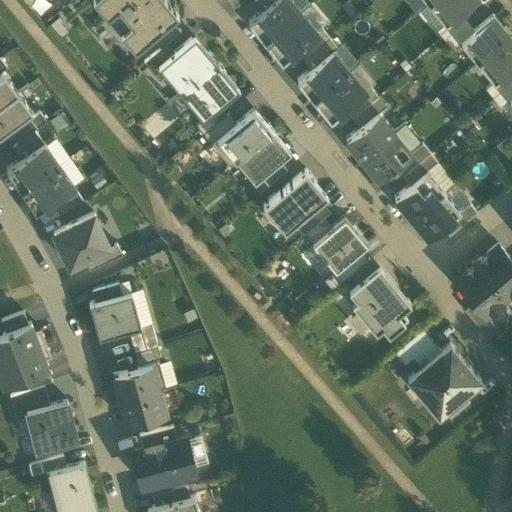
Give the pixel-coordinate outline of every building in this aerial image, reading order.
[(176,17),(161,0),(94,0),(108,18),(118,10),(130,24),(120,33),(135,51),(153,37),(176,17)] [(272,0),(262,9),(249,20),(265,40),(301,11),(291,0),(272,0)] [(255,0),(262,9),(272,0),(255,0)] [(430,0),(429,2),(445,22),(459,11),(471,0),(430,0)] [(301,11),(265,40),(264,41),(281,61),(295,49),(317,31),(301,11)] [(466,21),(459,11),(445,22),(436,29),(443,37),(448,36),(466,21)] [(473,30),(460,41),(477,61),(509,34),(493,14),(473,30)] [(184,27),(176,17),(153,37),(161,47),(167,42),(184,27)] [(466,21),(448,36),(455,45),(460,41),(473,30),(466,21)] [(303,59),(329,37),(321,27),(317,31),(295,49),(303,59)] [(217,61),(194,34),(174,51),(158,65),(180,91),(217,61)] [(511,37),(509,34),(477,61),(494,81),(507,70),(511,65),(511,37)] [(303,59),(310,68),(333,49),(337,46),(329,37),(303,59)] [(161,47),(144,61),(151,70),(158,65),(174,51),(167,42),(161,47)] [(349,69),(333,49),(310,68),(297,79),(314,99),(349,69)] [(0,76),(5,73),(9,70),(0,56),(0,76)] [(217,61),(180,91),(203,118),(219,105),(239,88),(217,61)] [(349,69),(314,99),(330,119),(345,107),(366,89),(349,69)] [(494,81),(486,88),(493,97),(511,81),(511,76),(507,70),(494,81)] [(0,104),(18,91),(5,73),(0,76),(0,104)] [(511,81),(493,97),(501,107),(510,99),(511,98),(511,81)] [(366,89),(345,107),(352,117),(378,96),(370,86),(366,89)] [(0,134),(33,111),(18,91),(0,104),(0,134)] [(378,96),(352,117),(360,126),(378,111),(386,105),(378,96)] [(203,118),(196,124),(204,133),(227,114),(219,105),(203,118)] [(272,128),(254,107),(236,122),(211,142),(229,164),(236,158),(272,128)] [(34,129),(46,120),(39,111),(10,132),(17,142),(34,129)] [(346,137),(362,157),(394,131),(378,111),(360,126),(346,137)] [(211,142),(236,122),(228,113),(227,114),(204,133),(211,142)] [(290,150),(272,128),(236,158),(254,180),(279,159),(290,150)] [(17,142),(13,145),(21,157),(43,142),(34,129),(17,142)] [(394,131),(362,157),(379,177),(394,164),(411,151),(394,131)] [(45,141),(43,142),(21,157),(5,168),(21,190),(59,163),(45,141)] [(394,164),(402,173),(429,151),(422,141),(411,151),(394,164)] [(429,151),(402,173),(409,183),(426,169),(437,160),(429,151)] [(286,168),(279,159),(254,180),(251,182),(259,191),(286,168)] [(74,184),(59,163),(21,190),(35,211),(51,200),(73,185),(74,184)] [(306,168),(263,204),(277,221),(281,217),(289,226),(294,222),(321,199),(327,194),(306,168)] [(409,183),(392,197),(409,217),(443,189),(426,169),(409,183)] [(73,185),(51,200),(59,213),(83,199),(78,192),(73,185)] [(443,189),(409,217),(426,237),(441,224),(460,209),(443,189)] [(321,199),(294,222),(303,233),(304,232),(323,216),(330,210),(321,199)] [(469,201),(460,209),(441,224),(449,233),(477,210),(469,201)] [(93,212),(53,231),(69,265),(84,258),(109,246),(93,212)] [(331,225),(312,241),(335,269),(343,262),(367,242),(344,214),(331,225)] [(331,225),(323,216),(304,232),(312,241),(331,225)] [(109,246),(84,258),(89,269),(122,253),(117,243),(109,246)] [(511,260),(497,243),(476,260),(507,297),(511,292),(511,260)] [(377,265),(369,256),(350,272),(358,281),(377,265)] [(507,297),(476,260),(455,278),(473,300),(486,315),(487,314),(507,297)] [(350,271),(343,262),(335,269),(325,277),(332,286),(350,271)] [(410,302),(378,264),(377,265),(358,281),(349,288),(357,297),(352,302),(375,329),(382,324),(389,332),(408,317),(401,309),(410,302)] [(118,281),(92,288),(95,299),(121,293),(118,281)] [(132,290),(90,301),(99,336),(129,329),(141,325),(132,290)] [(497,327),(487,314),(486,315),(473,300),(464,308),(487,335),(497,327)] [(23,311),(1,319),(6,331),(28,322),(23,311)] [(6,331),(0,333),(0,359),(40,344),(31,322),(28,322),(6,331)] [(141,325),(129,329),(139,367),(158,362),(161,361),(151,323),(141,325)] [(412,356),(420,365),(440,349),(422,328),(394,350),(404,362),(412,356)] [(486,385),(450,341),(440,349),(420,365),(407,376),(443,419),(486,385)] [(40,344),(0,359),(0,373),(4,384),(25,376),(47,367),(48,366),(40,344)] [(139,367),(113,374),(119,398),(160,387),(165,386),(158,362),(139,367)] [(47,367),(25,376),(29,387),(52,379),(47,367)] [(10,394),(16,417),(28,414),(27,409),(49,404),(44,383),(10,394)] [(160,387),(119,398),(126,426),(167,416),(160,387)] [(36,447),(77,437),(67,399),(49,404),(27,409),(28,414),(36,447)] [(173,426),(140,434),(143,444),(176,436),(173,426)] [(176,436),(143,444),(133,447),(141,481),(148,480),(169,474),(194,468),(186,434),(176,436)] [(49,468),(66,464),(63,453),(28,462),(31,473),(49,468)] [(66,464),(49,468),(59,511),(90,511),(97,510),(84,459),(66,464)] [(169,474),(148,480),(151,492),(172,486),(169,474)] [(186,483),(152,492),(155,504),(189,495),(186,483)] [(155,504),(147,506),(148,511),(199,511),(194,493),(189,495),(155,504)]
